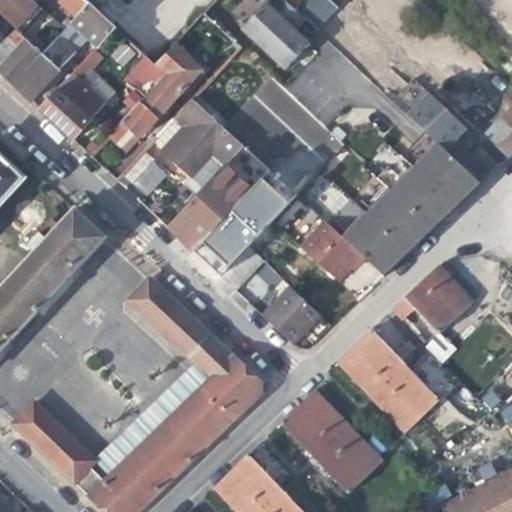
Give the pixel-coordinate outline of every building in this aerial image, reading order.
[(0,0),(0,16),(10,27),(15,30),(21,37),(45,11),(41,8),(34,1),(32,0),(0,0)] [(60,0),(62,2),(78,17),(88,6),(82,0),(60,0)] [(217,0),(187,0),(204,15),(217,0)] [(292,7),(284,0),(270,0),(243,29),(287,70),(311,45),(297,32),(307,21),(292,7)] [(327,0),(298,0),(292,7),(316,29),(337,7),(327,0)] [(50,16),(66,31),(74,22),(78,17),(62,2),(50,16)] [(116,31),(88,6),(78,17),(74,22),(101,47),(116,31)] [(316,29),(307,21),(297,32),(311,45),(313,42),(321,34),(316,29)] [(15,30),(0,46),(0,70),(4,74),(16,86),(43,56),(21,37),(15,30)] [(77,52),(60,37),(54,44),(70,60),(77,52)] [(125,68),(135,50),(118,41),(109,59),(125,68)] [(43,56),(16,86),(33,101),(55,76),(70,60),(54,44),(43,56)] [(175,45),(155,67),(166,77),(145,100),(110,138),(117,144),(120,141),(124,136),(129,131),(140,140),(149,131),(203,71),(175,45)] [(104,59),(97,52),(79,71),(42,110),(74,140),(93,120),(91,118),(96,113),(105,104),(83,83),(104,59)] [(125,81),(145,100),(166,77),(155,67),(146,58),(125,81)] [(465,130),(430,96),(410,117),(437,143),(445,151),(453,143),(465,130)] [(171,125),(184,138),(194,127),(207,112),(194,101),(171,125)] [(511,106),(500,119),(511,129),(511,106)] [(171,176),(196,201),(245,147),(226,130),(207,112),(194,127),(217,148),(192,177),(181,166),(171,176)] [(503,151),(509,157),(511,154),(511,129),(500,119),(486,135),(503,151)] [(176,162),(181,166),(192,177),(217,148),(194,127),(184,138),(169,156),(176,162)] [(367,213),(343,238),(365,259),(385,277),(398,265),(420,243),(436,228),(446,219),(461,204),(474,192),(481,185),(463,168),(458,163),(445,151),(437,143),(431,150),(414,168),(414,167),(392,191),(390,190),(368,214),(367,213)] [(481,145),(470,156),(491,175),(502,165),(481,145)] [(179,236),(197,254),(272,172),(245,147),(172,230),(179,236)] [(0,208),(28,179),(0,152),(0,208)] [(145,153),(123,176),(146,197),(168,173),(145,153)] [(348,226),(362,210),(332,183),(317,199),(348,226)] [(108,240),(76,211),(61,227),(54,221),(30,247),(37,254),(0,293),(0,355),(5,350),(11,343),(108,240)] [(354,270),(365,259),(343,238),(326,221),(301,247),(339,283),(348,273),(352,269),(354,270)] [(267,264),(250,248),(234,265),(222,278),(239,293),(267,264)] [(448,279),(434,266),(399,299),(413,313),(435,335),(470,302),(448,279)] [(235,359),(150,280),(135,296),(135,299),(201,361),(217,376),(110,480),(91,497),(106,511),(139,511),(263,395),(262,385),(235,359)] [(511,286),(510,284),(501,294),(511,304),(511,286)] [(291,287),(264,317),(295,346),(309,330),(322,317),(291,287)] [(386,320),(375,330),(402,359),(413,348),(386,320)] [(368,329),(333,364),(348,380),(382,414),(401,433),(436,400),(419,382),(383,345),(368,329)] [(441,364),(456,350),(440,331),(424,345),(441,364)] [(217,376),(201,361),(97,461),(97,463),(95,465),(110,480),(217,376)] [(112,371),(107,375),(103,380),(110,388),(106,392),(130,415),(148,396),(124,374),(120,378),(112,371)] [(327,475),(346,495),(381,461),(366,445),(330,408),(314,391),(279,425),(296,443),(327,475)] [(37,403),(16,425),(78,484),(95,465),(97,463),(97,461),(37,403)] [(234,511),(300,511),(292,503),(258,469),(246,457),(212,489),(226,504),(234,511)] [(511,511),(511,469),(443,505),(446,511),(511,511)] [(0,499),(0,511),(32,511),(29,509),(26,511),(13,511),(8,507),(0,499)]
